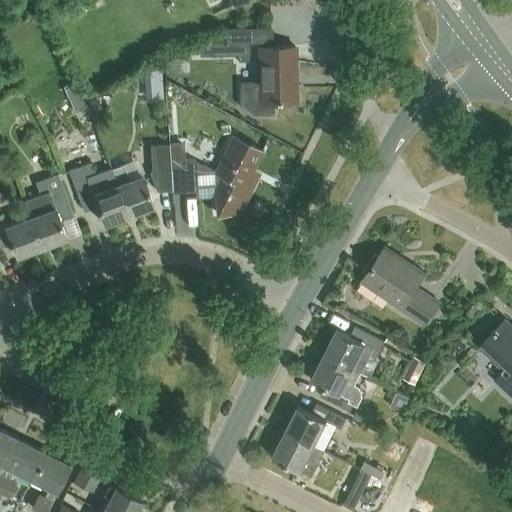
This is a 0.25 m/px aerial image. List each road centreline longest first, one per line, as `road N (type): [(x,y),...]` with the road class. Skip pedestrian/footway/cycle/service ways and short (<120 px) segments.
road 1 (unclassified): [(0,308),(150,255),(175,254),(219,264),(299,306)]
road 2 (tertiary): [(196,511),(299,306)]
road 3 (tertiary): [(373,174),(434,89),(488,47)]
road 4 (residential): [(373,174),(511,254)]
road 5 (tertiary): [(299,306),(373,174)]
